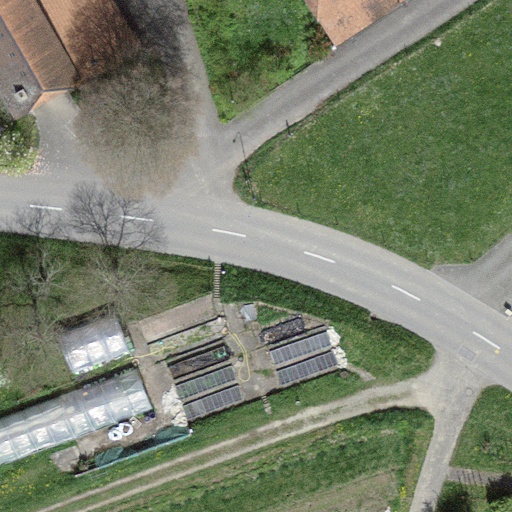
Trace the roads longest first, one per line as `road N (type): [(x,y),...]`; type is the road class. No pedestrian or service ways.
road 1 (track): [(60,511),(357,404),(460,389)]
road 2 (tertiary): [(172,224),(274,242),(366,272),(443,310),(511,358)]
road 3 (residential): [(172,224),(179,200),(207,164),(442,0)]
road 4 (track): [(423,511),(477,334)]
road 5 (tertiary): [(0,201),(172,224)]
